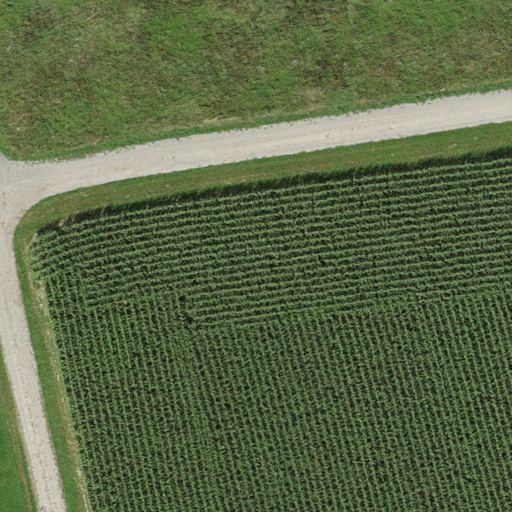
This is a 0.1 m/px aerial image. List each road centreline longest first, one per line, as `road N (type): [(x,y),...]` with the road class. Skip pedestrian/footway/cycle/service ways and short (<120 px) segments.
road 1 (track): [(0,200),(511,116)]
road 2 (track): [(60,511),(0,234)]
